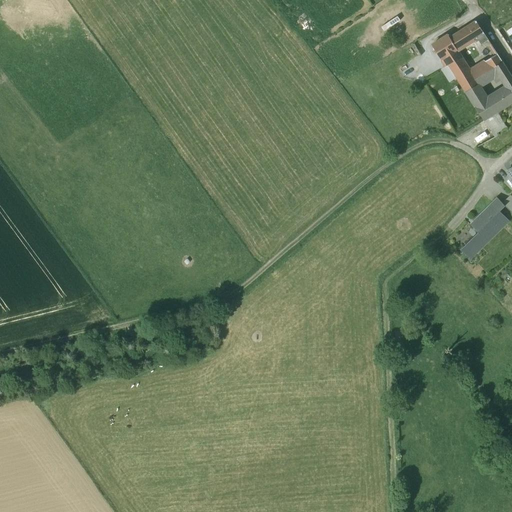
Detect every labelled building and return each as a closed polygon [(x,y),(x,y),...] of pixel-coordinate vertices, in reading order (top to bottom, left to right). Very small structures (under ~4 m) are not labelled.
[(476,22),(450,38),(457,50),(476,38),(481,45),(483,44),(488,40),(482,31),(483,30),(479,23),(478,24),(476,22)] [(448,35),(432,46),(441,60),(457,50),(450,38),(448,35)] [(414,44),(391,58),(398,69),(420,56),(414,44)] [(457,50),(441,60),(445,67),(448,65),(461,57),(457,50)] [(470,71),(470,72),(475,80),(502,63),(497,54),(470,71)] [(461,57),(448,65),(457,79),(466,92),(478,85),(475,80),(469,72),(470,72),(470,71),(461,57)] [(511,77),(502,63),(475,80),(478,85),(466,92),(484,121),(497,112),(502,109),(494,95),(487,99),(483,91),(486,89),(483,84),(492,78),(494,77),(495,79),(497,81),(498,82),(502,80),(506,87),(511,83),(511,77)] [(511,83),(506,87),(494,95),(502,109),(511,102),(511,83)] [(497,112),(484,121),(493,135),(507,128),(497,112)] [(511,197),(511,196),(502,204),(505,207),(511,213),(511,197)] [(506,217),(500,211),(505,207),(502,204),(496,198),(469,224),(478,233),(461,250),(471,260),(472,260),(510,221),(506,217)]
